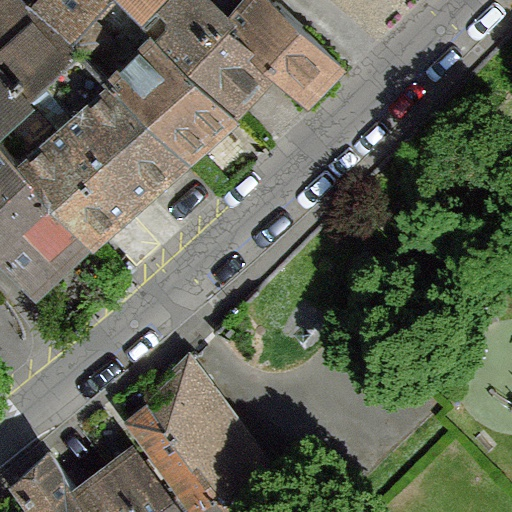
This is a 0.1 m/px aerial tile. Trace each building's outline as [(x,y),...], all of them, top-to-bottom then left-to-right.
[(111,0),(120,0),(151,29),(160,17),(140,0),(43,0),(38,6),(74,44),(111,0)] [(140,0),(160,17),(173,0),(140,0)] [(151,29),(157,35),(233,107),(272,66),(225,20),(205,0),(173,0),(160,17),(151,29)] [(275,0),(244,0),(225,20),(272,66),(307,101),(342,62),(275,0)] [(0,130),(31,99),(82,50),(74,44),(38,6),(0,51),(0,130)] [(157,35),(113,81),(182,152),(233,107),(157,35)] [(56,130),(23,161),(87,233),(182,152),(113,81),(82,50),(31,99),(56,130)] [(23,161),(0,136),(0,252),(32,287),(87,233),(23,161)] [(239,511),(256,511),(288,489),(191,356),(151,395),(158,403),(239,511)] [(239,511),(158,403),(137,418),(207,511),(239,511)] [(185,511),(137,447),(79,490),(94,511),(185,511)] [(94,511),(79,490),(54,451),(20,481),(43,511),(94,511)]
